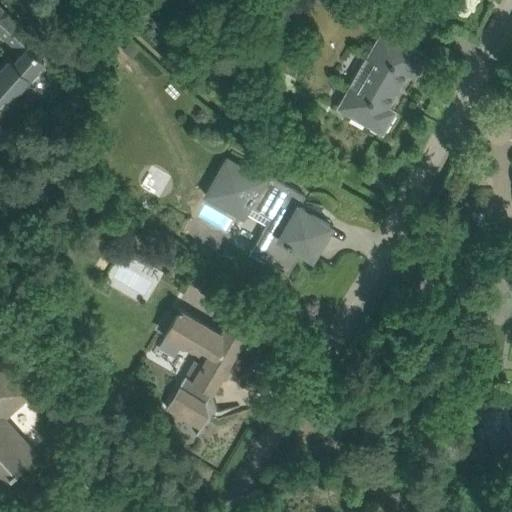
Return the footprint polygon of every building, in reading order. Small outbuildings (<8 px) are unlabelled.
[(0,114),(33,78),(30,75),(44,60),(36,53),(42,47),(34,40),(34,38),(0,7),(0,33),(21,52),(13,61),(8,56),(0,65),(0,114)] [(384,138),(400,112),(394,108),(412,79),(418,82),(432,59),(386,32),(338,110),(384,138)] [(288,284),(302,262),(318,271),(341,233),(300,209),(306,200),(268,178),(264,185),(228,163),(205,202),(243,225),(246,219),(268,232),(251,262),(288,284)] [(89,280),(128,304),(154,261),(115,238),(89,280)] [(182,314),(167,341),(199,359),(169,411),(204,431),(249,353),(182,314)] [(0,485),(6,491),(46,450),(12,417),(39,390),(0,352),(0,485)]
